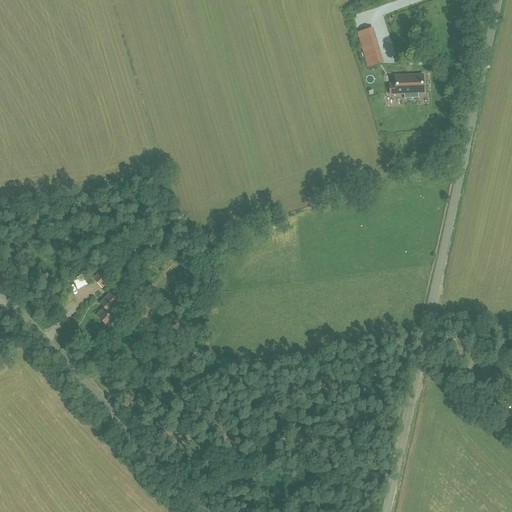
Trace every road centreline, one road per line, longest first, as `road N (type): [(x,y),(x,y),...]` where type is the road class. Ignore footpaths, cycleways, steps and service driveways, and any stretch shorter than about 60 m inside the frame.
road 1 (unclassified): [(386,511),(498,0)]
road 2 (unclassified): [(203,511),(0,288)]
